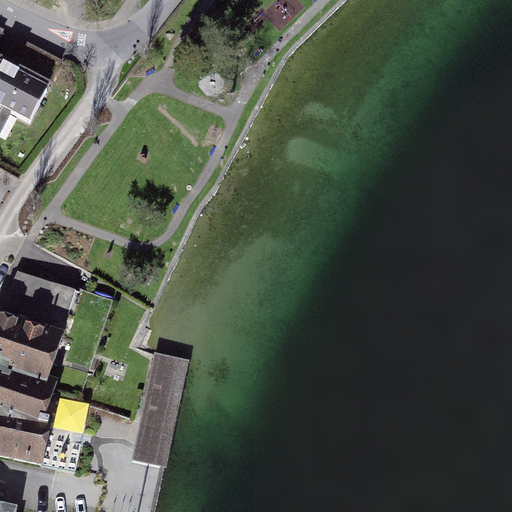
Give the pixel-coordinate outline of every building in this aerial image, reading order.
[(45,92),(0,66),(0,123),(5,114),(26,126),(45,92)] [(77,289),(23,271),(2,311),(0,317),(0,457),(40,467),(47,426),(39,423),(48,389),(44,386),(64,335),(77,289)] [(150,356),(129,454),(166,462),(186,364),(150,356)] [(60,394),(55,421),(85,425),(89,399),(60,394)] [(51,431),(45,463),(76,468),(82,437),(51,431)]
